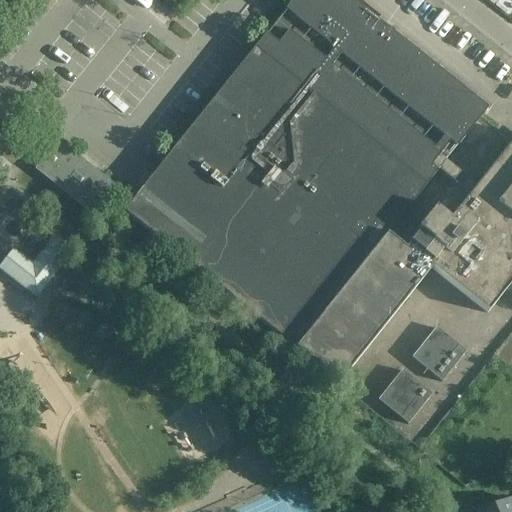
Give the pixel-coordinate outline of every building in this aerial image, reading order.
[(290,0),(122,214),(336,385),(429,270),(485,315),(511,281),(511,142),(447,224),(431,211),(415,232),(418,234),(404,252),(385,237),(485,111),(346,0),(290,0)] [(118,190),(58,142),(58,141),(34,171),(95,219),(118,190)] [(20,281),(38,295),(72,251),(54,237),(33,264),(13,248),(2,262),(22,277),(20,281)] [(440,384),(465,354),(435,330),(410,360),(440,384)] [(407,426),(430,396),(400,373),(377,403),(407,426)] [(511,511),(511,502),(487,511),(511,511)]
